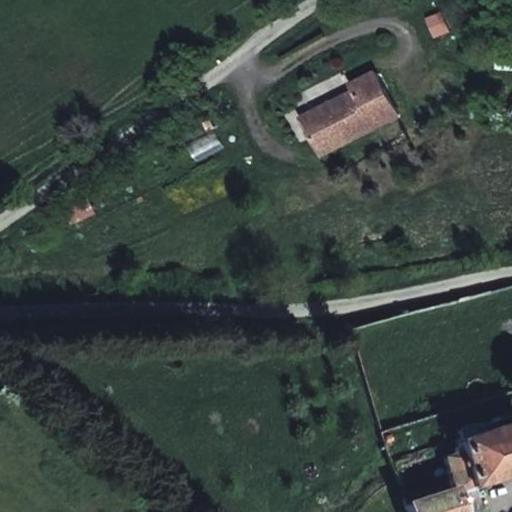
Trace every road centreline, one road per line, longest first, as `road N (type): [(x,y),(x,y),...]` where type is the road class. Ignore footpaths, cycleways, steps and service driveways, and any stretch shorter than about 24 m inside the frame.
road 1 (unclassified): [(0,327),(327,323),(511,276)]
road 2 (unclassified): [(332,0),(0,229)]
